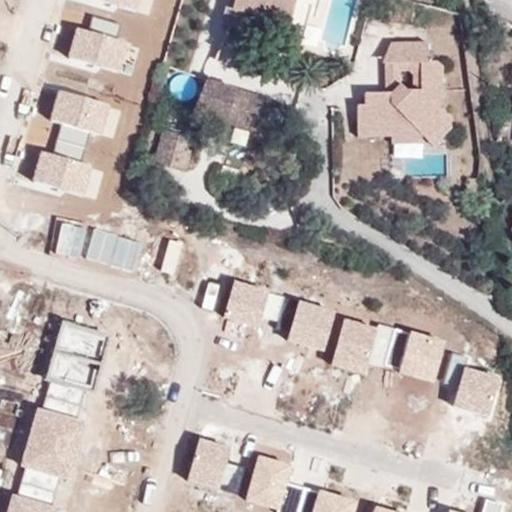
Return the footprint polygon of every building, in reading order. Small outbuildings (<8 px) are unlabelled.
[(92,0),(136,13),(139,0),(92,0)] [(295,0),(234,0),(232,10),(231,14),(264,22),(288,29),(295,0)] [(260,36),(264,22),(231,14),(232,10),(226,8),(222,25),(260,36)] [(92,19),(88,33),(76,29),(67,60),(119,75),(128,44),(114,40),(118,27),(92,19)] [(428,43),(391,44),(391,63),(392,71),(400,71),(409,71),(413,76),(413,92),(407,92),(400,85),(392,94),(386,94),(383,94),(379,98),(375,94),(365,94),(365,106),(357,106),(357,130),(415,129),(423,137),(428,142),(450,120),(443,113),(432,102),(443,92),(443,68),(436,62),(428,62),(428,43)] [(392,94),(400,85),(400,71),(392,71),(391,63),(391,44),(385,63),(386,94),(392,94)] [(270,101),(207,80),(193,112),(260,133),(270,101)] [(52,156),(40,152),(31,181),(83,197),(92,167),(80,164),(89,132),(101,136),(111,107),(58,90),(49,119),(62,123),(52,156)] [(432,102),(443,113),(443,92),(432,102)] [(451,129),(450,120),(428,142),(433,147),(451,129)] [(415,129),(357,130),(357,138),(391,137),(391,145),(416,144),(423,137),(415,129)] [(193,140),(163,131),(153,165),(184,174),(193,140)] [(288,299),(232,282),(221,316),(258,328),(261,317),(280,323),(288,299)] [(377,327),(297,303),(285,342),(334,357),(331,365),(362,375),(377,327)] [(85,423),(76,420),(84,392),(91,394),(108,336),(60,322),(43,380),(50,382),(42,410),(37,409),(20,467),(25,468),(17,496),(11,495),(5,511),(58,511),(59,509),(50,506),(59,478),(68,481),(85,423)] [(444,343),(408,332),(396,374),(432,385),(444,343)] [(498,379),(462,368),(450,408),(486,418),(498,379)] [(228,449),(198,440),(186,484),(237,498),(246,468),(225,462),(228,449)] [(290,467),(256,457),(244,502),(276,511),(275,511),(354,511),(357,502),(318,492),(286,483),(290,467)] [(481,511),(448,511),(447,511),(500,511),(502,505),(485,500),(481,511)]
